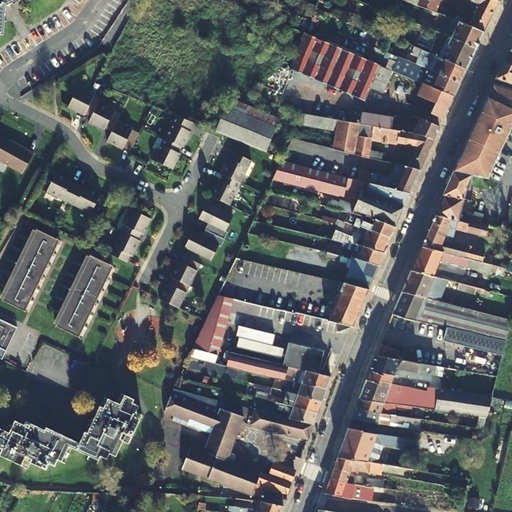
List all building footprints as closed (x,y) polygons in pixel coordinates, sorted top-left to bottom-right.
[(0,0),(0,33),(1,6),(13,0),(69,0),(74,3),(76,0),(0,0)] [(406,0),(437,12),(441,0),(406,0)] [(499,1),(497,0),(467,0),(477,5),(468,25),(484,32),(499,1)] [(437,32),(413,22),(400,17),(397,24),(429,37),(430,33),(436,36),(437,32)] [(442,34),(443,30),(429,24),(431,21),(420,17),(420,18),(416,17),(413,22),(437,32),(442,34)] [(450,38),(451,38),(459,21),(449,17),(443,30),(442,34),(450,38)] [(484,32),(468,25),(459,21),(451,38),(476,49),(484,32)] [(370,87),(379,64),(315,36),(307,33),(306,33),(305,34),(303,38),(291,69),(364,99),(365,100),(370,87)] [(476,49),(451,38),(446,48),(436,44),(434,50),(421,45),(420,49),(467,68),(476,49)] [(511,41),(502,62),(511,66),(511,41)] [(460,82),(467,68),(420,49),(414,47),(411,54),(432,62),(429,69),(460,82)] [(402,74),(422,83),(453,96),(460,82),(429,69),(397,55),(391,70),(393,70),(402,74)] [(511,66),(502,62),(495,78),(511,83),(511,66)] [(384,93),(391,76),(393,70),(391,70),(379,64),(370,87),(384,93)] [(402,74),(393,70),(391,76),(399,80),(402,74)] [(453,96),(422,83),(417,96),(435,104),(430,114),(443,119),(453,96)] [(511,90),(492,84),(451,172),(470,175),(486,178),(511,121),(511,90)] [(75,89),(67,106),(77,110),(78,108),(84,112),(91,115),(88,121),(97,125),(98,123),(105,127),(111,130),(106,140),(115,145),(116,142),(123,146),(129,149),(138,132),(124,125),(122,128),(115,124),(116,121),(120,113),(105,105),(104,108),(96,105),(98,101),(100,98),(85,90),(83,93),(75,89)] [(229,97),(215,131),(266,152),(280,118),(229,97)] [(321,127),(323,116),(301,112),(299,123),(321,127)] [(393,121),(393,118),(363,113),(360,123),(391,130),(393,121)] [(155,148),(150,157),(172,168),(176,159),(174,158),(177,151),(180,145),(183,146),(188,137),(185,136),(188,130),(192,122),(174,114),(157,149),(155,148)] [(370,141),(370,139),(358,136),(360,123),(323,116),(321,127),(335,131),(332,148),(381,160),(383,153),(370,149),(372,141),(370,141)] [(393,121),(391,130),(434,140),(440,126),(419,118),(415,126),(393,121)] [(391,130),(360,123),(358,136),(370,139),(371,136),(414,148),(406,166),(420,170),(434,140),(391,130)] [(26,148),(2,134),(0,137),(0,158),(23,172),(35,151),(26,147),(26,148)] [(214,185),(209,195),(229,205),(251,160),(234,152),(230,158),(227,165),(225,163),(220,173),(222,174),(219,180),(216,186),(214,185)] [(395,226),(409,195),(350,178),(281,160),(266,190),(275,193),(280,182),(342,197),(345,189),(359,193),(354,205),(341,199),(339,202),(332,200),(329,208),(339,211),(395,226)] [(406,166),(396,164),(390,177),(360,168),(358,176),(351,174),(350,178),(409,195),(420,170),(406,166)] [(55,170),(45,190),(67,201),(90,212),(99,192),(90,188),(89,190),(82,187),(76,184),(70,180),(63,177),(65,175),(55,170)] [(467,188),(470,175),(451,172),(447,182),(445,186),(465,189),(467,190),(467,188)] [(465,189),(445,186),(441,195),(462,199),(465,189)] [(441,195),(432,215),(466,223),(469,221),(471,214),(459,210),(462,199),(441,195)] [(191,230),(183,246),(209,259),(217,244),(219,245),(223,239),(226,231),(224,230),(232,215),(205,202),(197,217),(207,222),(210,224),(203,236),(200,235),(191,230)] [(119,230),(108,252),(125,261),(129,254),(132,248),(134,249),(139,239),(137,238),(140,232),(143,226),(145,227),(150,218),(128,207),(124,216),(126,217),(119,230)] [(336,219),(346,223),(346,221),(360,226),(390,238),(395,226),(339,211),(336,219)] [(473,211),(471,220),(480,223),(482,214),(473,211)] [(471,220),(470,220),(469,221),(466,223),(432,215),(420,245),(504,268),(506,269),(509,257),(495,254),(499,241),(503,242),(506,230),(480,223),(471,220)] [(336,219),(334,224),(343,228),(346,223),(336,219)] [(203,229),(200,235),(203,236),(210,224),(207,222),(203,229)] [(390,238),(360,226),(358,232),(354,231),(353,235),(334,231),(332,239),(342,242),(384,252),(390,238)] [(59,238),(35,227),(0,299),(24,310),(59,238)] [(378,265),(384,252),(342,242),(339,248),(328,245),(326,252),(378,265)] [(420,245),(409,270),(432,276),(438,260),(440,260),(440,263),(445,264),(447,262),(488,273),(489,271),(502,275),(504,268),(420,245)] [(367,289),(378,265),(326,252),(324,257),(345,263),(347,267),(348,269),(344,283),(367,289)] [(112,266),(88,254),(53,324),(78,336),(112,266)] [(157,297),(174,306),(178,298),(181,299),(188,285),(185,283),(189,276),(192,277),(199,263),(182,254),(178,261),(175,267),(173,266),(168,276),(170,277),(167,283),(164,289),(162,288),(157,297)] [(400,291),(426,297),(432,283),(480,295),(482,289),(432,276),(409,270),(400,291)] [(330,288),(328,293),(338,295),(343,283),(332,280),(330,288)] [(338,295),(328,293),(326,300),(335,302),(333,306),(357,312),(365,294),(367,289),(344,283),(343,283),(338,295)] [(391,314),(452,329),(504,342),(510,318),(509,318),(426,297),(400,291),(391,314)] [(217,293),(187,355),(213,361),(232,297),(217,293)] [(357,312),(333,306),(331,311),(328,322),(350,327),(357,312)] [(0,347),(5,350),(17,325),(2,318),(0,320),(0,347)] [(504,342),(452,329),(449,341),(501,354),(504,342)] [(286,356),(284,364),(287,365),(295,366),(319,372),(324,351),(289,342),(287,353),(283,352),(285,347),(240,336),(238,345),(282,357),(283,355),(286,356)] [(378,344),(375,355),(395,358),(398,349),(382,345),(378,344)] [(287,365),(284,364),(230,350),(226,364),(283,379),(287,365)] [(384,371),(392,375),(395,369),(411,371),(416,372),(416,371),(434,374),(435,365),(401,359),(395,358),(375,355),(369,370),(382,375),(384,371)] [(458,371),(496,373),(497,358),(459,355),(458,371)] [(301,381),(327,388),(332,376),(319,372),(295,366),(292,379),(293,379),(301,381)] [(395,369),(392,375),(409,378),(410,378),(411,371),(395,369)] [(390,384),(392,375),(384,371),(382,375),(369,370),(365,379),(378,385),(379,382),(390,384)] [(293,379),(292,379),(287,377),(285,384),(292,385),(293,379)] [(414,388),(416,379),(410,378),(409,378),(407,387),(414,388)] [(491,397),(440,389),(437,388),(436,392),(414,388),(407,387),(390,384),(379,382),(378,385),(365,379),(357,399),(381,402),(422,408),(477,416),(486,417),(491,397)] [(437,388),(440,389),(441,384),(416,379),(414,388),(436,392),(437,388)] [(270,387),(283,390),(285,384),(272,381),(270,387)] [(297,393),(322,400),(327,388),(301,381),(297,393)] [(171,387),(162,410),(172,414),(170,418),(210,433),(204,450),(190,445),(181,468),(251,495),(251,496),(285,500),(287,493),(263,489),(254,486),(260,470),(233,460),(235,456),(233,452),(229,451),(242,415),(220,407),(222,401),(171,387)] [(297,393),(285,391),(283,397),(256,389),(254,395),(276,401),(318,412),(322,400),(297,393)] [(0,449),(0,455),(23,466),(26,460),(44,469),(47,463),(53,465),(56,460),(63,464),(71,448),(87,456),(85,460),(93,463),(96,465),(99,458),(105,461),(108,456),(114,459),(124,437),(128,439),(140,414),(136,412),(139,406),(134,403),(135,400),(122,393),(118,402),(107,398),(103,406),(100,405),(91,425),(88,423),(78,443),(44,427),(43,429),(25,421),(23,425),(13,420),(11,425),(8,424),(5,429),(0,427),(0,447),(1,448),(0,449)] [(381,402),(357,399),(354,408),(407,417),(409,410),(421,412),(422,408),(381,402)] [(253,409),(254,409),(313,424),(318,412),(276,401),(274,406),(255,401),(253,409)] [(420,419),(407,417),(354,408),(350,418),(417,429),(420,419)] [(313,424),(254,409),(250,424),(307,439),(313,424)] [(483,429),(486,417),(477,416),(475,428),(483,429)] [(374,439),(376,432),(362,430),(362,428),(347,427),(336,457),(367,460),(374,439)] [(376,432),(374,439),(384,441),(385,434),(376,432)] [(369,471),(381,473),(382,470),(403,474),(404,467),(367,460),(336,457),(333,467),(344,471),(351,469),(355,470),(369,472),(369,471)] [(287,493),(296,470),(273,461),(268,473),(260,470),(254,486),(263,489),(287,493)] [(329,478),(383,487),(384,480),(367,478),(367,477),(354,474),(355,470),(351,469),(344,471),(333,467),(329,478)] [(324,494),(349,499),(352,489),(361,491),(361,492),(371,493),(371,491),(384,492),(385,487),(383,487),(329,478),(324,494)] [(490,511),(511,511),(511,480),(498,479),(490,511)] [(98,491),(94,491),(93,492),(88,503),(97,504),(98,491)] [(235,500),(233,505),(242,508),(242,507),(254,510),(255,508),(262,511),(266,511),(279,511),(282,506),(260,500),(252,500),(250,504),(235,500)]
